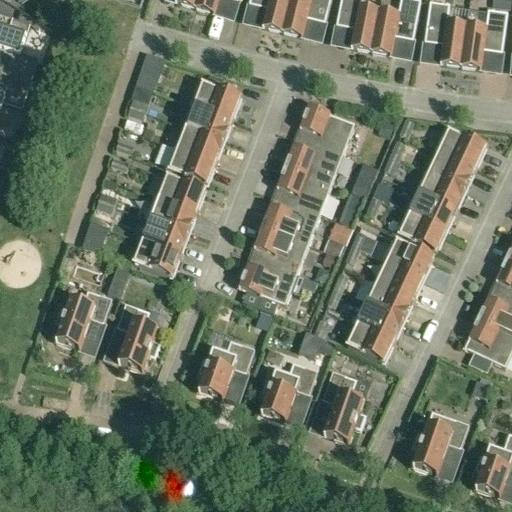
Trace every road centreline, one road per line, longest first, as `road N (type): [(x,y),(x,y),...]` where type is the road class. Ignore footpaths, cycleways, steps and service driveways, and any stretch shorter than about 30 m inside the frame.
road 1 (residential): [(288,72),(166,391)]
road 2 (residential): [(511,164),(379,467)]
road 3 (residential): [(511,112),(288,72)]
road 4 (residential): [(288,72),(141,30)]
